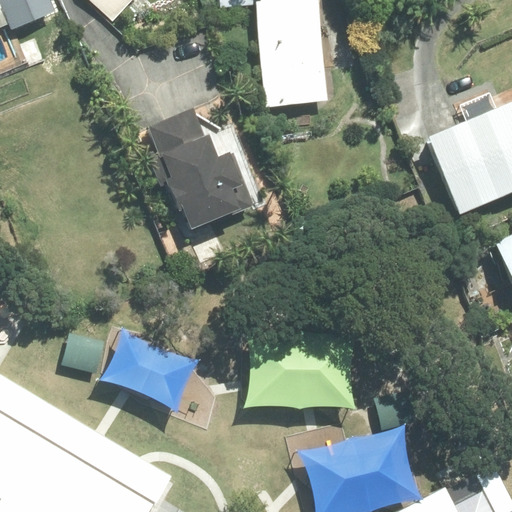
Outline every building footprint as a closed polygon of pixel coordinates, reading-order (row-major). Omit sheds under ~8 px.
[(49,0),(0,0),(0,12),(4,11),(11,29),(54,11),(49,0)] [(89,0),(112,21),(130,0),(89,0)] [(327,101),(317,0),(254,0),(266,107),(327,101)] [(511,98),(424,135),(457,212),(511,188),(511,98)] [(171,181),(190,228),(252,203),(231,151),(215,157),(205,133),(201,134),(190,108),(137,129),(160,185),(171,181)] [(511,232),(493,239),(511,288),(511,232)] [(0,361),(28,319),(13,309),(0,328),(0,361)] [(102,341),(70,332),(60,365),(93,374),(102,341)] [(408,391),(370,399),(377,430),(415,421),(408,391)] [(147,511),(154,501),(0,409),(0,511),(147,511)] [(511,511),(511,483),(495,443),(448,463),(468,511),(511,511)]
